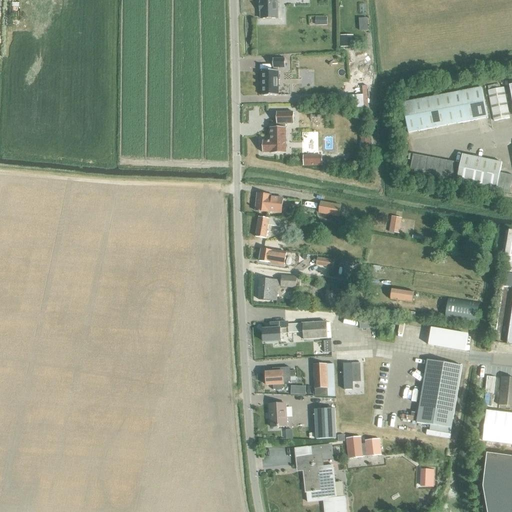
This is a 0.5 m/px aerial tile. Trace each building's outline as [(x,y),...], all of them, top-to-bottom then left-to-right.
[(34,0),(34,14),(50,15),(50,0),(34,0)] [(260,0),(261,4),(260,4),(260,12),(261,12),(261,19),(270,19),(270,26),(283,25),(282,19),(277,19),(277,0),(260,0)] [(327,17),(316,17),(316,25),(327,25),(327,17)] [(366,18),(359,19),(360,31),(367,30),(366,18)] [(353,38),(341,38),(341,47),(353,47),(353,38)] [(285,59),(272,59),(273,68),(273,69),(278,68),(285,68),(285,59)] [(273,71),(261,71),(262,96),(279,96),(278,68),(273,69),(273,71)] [(481,88),(462,92),(467,122),(487,118),(481,88)] [(488,91),(494,122),(509,119),(503,88),(500,89),(488,91)] [(462,92),(442,96),(447,126),(467,122),(462,92)] [(422,100),(428,130),(447,126),(442,96),(422,100)] [(408,134),(428,130),(422,100),(402,104),(408,134)] [(260,148),(261,150),(263,151),(263,154),(271,154),(286,154),(285,125),(294,125),(293,113),(276,113),(276,125),(278,125),(278,128),(270,129),(270,142),(262,142),(262,145),(261,146),(260,148)] [(370,150),(370,138),(361,138),(362,151),(370,150)] [(412,161),(409,173),(416,174),(420,156),(413,155),(412,161)] [(456,183),(476,187),(482,159),(462,155),(460,164),(457,181),(456,183)] [(420,156),(416,174),(423,175),(426,158),(420,156)] [(426,158),(423,175),(430,176),(433,159),(426,158)] [(433,159),(430,176),(437,178),(440,160),(433,159)] [(482,159),(476,187),(496,191),(499,174),(501,163),(482,159)] [(440,160),(437,178),(443,179),(447,161),(440,160)] [(447,161),(443,179),(450,180),(454,163),(447,161)] [(454,163),(450,180),(457,181),(460,164),(454,163)] [(499,174),(496,191),(502,192),(504,180),(505,175),(499,174)] [(504,180),(502,192),(508,194),(510,194),(510,191),(511,182),(511,176),(505,175),(504,180)] [(255,212),(269,214),(269,213),(281,215),(283,199),(271,198),(271,196),(257,195),(255,212)] [(319,214),(339,218),(341,207),(321,203),(319,214)] [(255,237),(266,239),(268,225),(279,227),(281,219),(269,217),(269,219),(259,217),(255,237)] [(389,233),(399,234),(402,219),(392,217),(389,233)] [(259,261),(271,263),(271,264),(284,266),(286,254),(262,249),(259,261)] [(334,261),(318,258),(317,265),(333,268),(334,261)] [(259,300),(277,301),(278,285),(281,285),(281,287),(296,288),(297,277),(282,276),(281,282),(278,282),(278,280),(260,279),(259,300)] [(392,290),(390,300),(412,304),(414,293),(392,290)] [(446,321),(474,326),(478,303),(449,298),(446,321)] [(371,319),(359,320),(360,330),(371,329),(371,319)] [(303,325),(288,325),(288,323),(271,324),(271,329),(263,330),(264,343),(281,342),(280,334),(288,334),(288,333),(303,333),(304,340),(328,339),(327,323),(303,325)] [(431,330),(428,346),(465,352),(468,337),(431,330)] [(417,424),(451,430),(462,366),(427,361),(418,414),(418,418),(417,424)] [(360,364),(343,364),(344,391),(352,390),(352,383),(361,383),(360,364)] [(327,365),(313,366),(314,390),(328,389),(327,365)] [(273,373),(266,374),(267,387),(273,386),(274,390),(283,390),(283,386),(284,385),(284,384),(288,384),(288,382),(291,381),(290,377),(295,377),(295,371),(290,371),(290,368),(272,369),(273,373)] [(511,379),(502,378),(499,407),(511,407),(511,379)] [(481,404),(480,420),(488,421),(490,405),(481,404)] [(269,406),(269,413),(270,413),(271,428),(272,428),(274,429),(277,429),(278,428),(286,427),(285,405),(269,406)] [(314,410),(316,440),(336,439),(334,409),(314,410)] [(361,437),(346,439),(348,460),(381,456),(379,439),(364,441),(365,444),(361,445),(361,437)] [(312,457),(297,459),(298,468),(303,468),(306,493),(307,493),(308,503),(324,501),(325,511),(345,511),(344,498),(337,499),(333,466),(323,468),(322,461),(334,460),(332,445),(311,447),(312,457)] [(483,487),(487,511),(511,511),(511,457),(487,454),(483,487)] [(422,470),(421,486),(434,486),(434,471),(431,471),(430,471),(422,470)]
